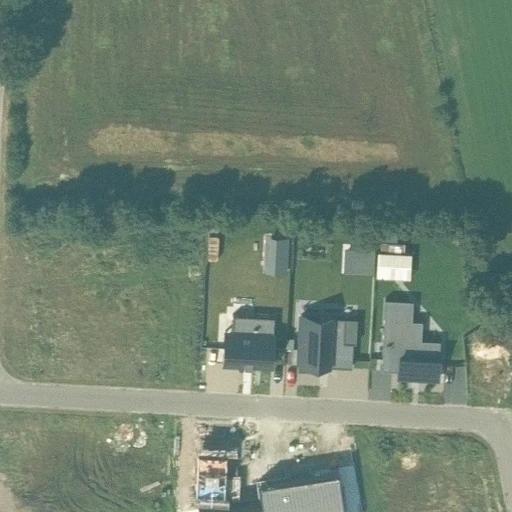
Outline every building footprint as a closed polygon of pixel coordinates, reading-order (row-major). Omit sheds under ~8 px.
[(42,273),(42,225),(18,225),(18,273),(42,273)] [(288,248),(288,237),(271,235),(270,247),(288,248)] [(372,271),(373,248),(358,247),(356,270),(372,271)] [(377,250),(376,275),(398,276),(399,251),(377,250)] [(385,300),(381,369),(398,370),(398,375),(411,376),(412,372),(436,373),(437,373),(438,374),(439,356),(440,339),(421,338),(422,320),(409,319),(410,302),(396,301),(385,300)] [(222,329),(220,361),(269,364),(272,315),(230,313),(229,330),(222,329)] [(301,314),(298,361),(328,363),(328,365),(351,366),(353,342),(343,341),(344,316),(331,316),(301,314)] [(194,448),(192,489),(229,490),(230,472),(223,472),(224,450),(194,448)] [(259,500),(198,509),(198,511),(341,511),(335,468),(256,480),(259,500)]
